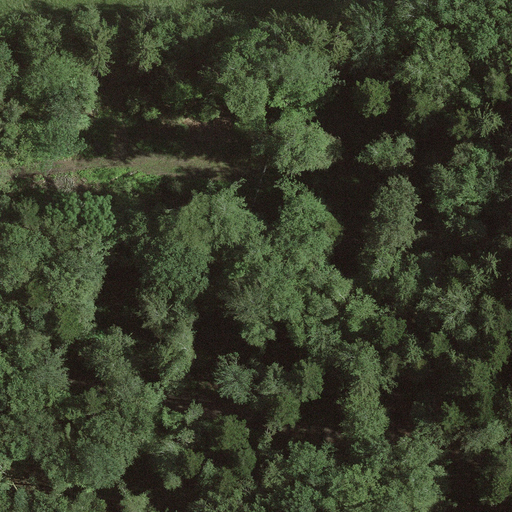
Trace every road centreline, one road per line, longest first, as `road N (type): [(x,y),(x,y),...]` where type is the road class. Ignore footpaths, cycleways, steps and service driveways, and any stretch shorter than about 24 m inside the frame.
road 1 (track): [(0,364),(336,434),(511,433)]
road 2 (track): [(205,410),(511,290)]
road 3 (track): [(193,165),(69,160),(0,174)]
road 4 (track): [(345,351),(430,439)]
